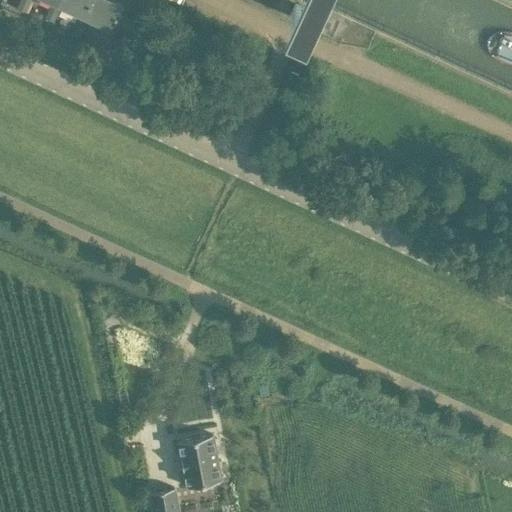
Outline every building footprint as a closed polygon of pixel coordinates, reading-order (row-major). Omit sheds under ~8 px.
[(29,0),(46,0),(51,2),(52,0),(55,1),(55,0),(19,0),(16,8),(24,11),(29,0)] [(91,0),(55,0),(55,1),(52,0),(51,2),(43,20),(52,24),(60,6),(79,15),(79,13),(84,16),(91,0)] [(79,15),(70,33),(76,35),(71,44),(76,47),(80,37),(78,36),(87,18),(110,29),(121,4),(112,0),(91,0),(84,16),(79,13),(79,15)] [(178,440),(186,485),(220,479),(212,433),(178,440)] [(178,511),(174,486),(150,491),(154,511),(178,511)]
